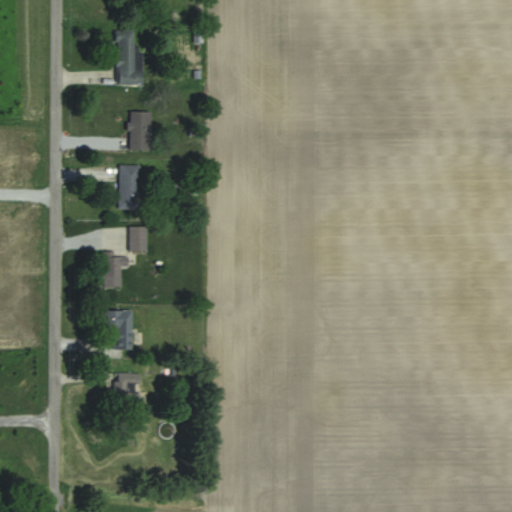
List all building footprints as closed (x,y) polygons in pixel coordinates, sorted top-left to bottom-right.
[(140,85),(141,45),(132,45),(132,30),(115,30),(114,85),(140,85)] [(150,136),(149,111),(127,111),(127,150),(154,149),(154,136),(150,136)] [(138,164),(117,164),(117,209),(138,209),(138,164)] [(145,251),(145,226),(128,226),(128,251),(145,251)] [(119,287),(119,266),(127,266),(127,252),(102,252),(102,287),(119,287)] [(130,310),(100,310),(100,328),(114,328),(114,348),(130,348),(130,310)] [(114,404),(138,404),(138,372),(114,372),(114,404)]
